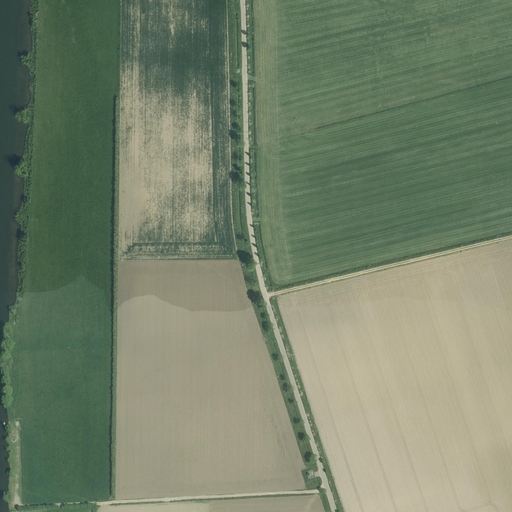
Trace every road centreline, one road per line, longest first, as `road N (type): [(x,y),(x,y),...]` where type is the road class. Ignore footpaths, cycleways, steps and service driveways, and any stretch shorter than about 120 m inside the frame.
road 1 (unclassified): [(336,511),(251,232),(243,0)]
road 2 (track): [(329,488),(17,507)]
